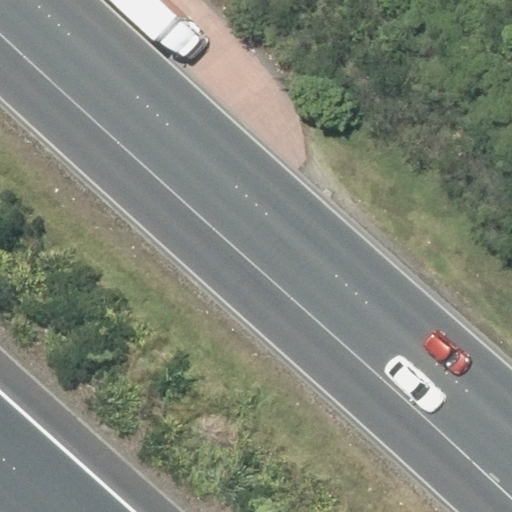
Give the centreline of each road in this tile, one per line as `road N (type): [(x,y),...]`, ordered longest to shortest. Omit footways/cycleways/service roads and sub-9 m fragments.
road 1 (trunk): [(45,0),(406,347)]
road 2 (motorway): [(406,347),(511,470)]
road 3 (trunk): [(406,347),(511,433)]
